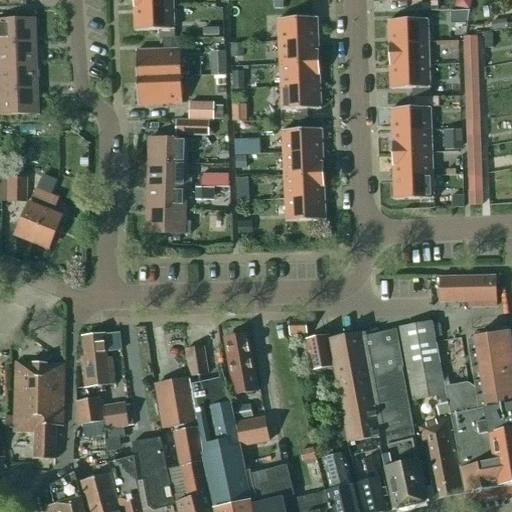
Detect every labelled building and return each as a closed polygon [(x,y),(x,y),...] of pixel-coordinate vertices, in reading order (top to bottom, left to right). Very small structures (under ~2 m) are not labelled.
[(134,0),(134,9),(173,7),(173,0),(134,0)] [(459,0),(458,8),(470,10),(471,0),(459,0)] [(283,1),(274,1),(275,10),(283,10),(283,1)] [(173,7),(134,9),(135,32),(174,30),(173,7)] [(465,11),(452,12),(452,24),(465,24),(465,11)] [(279,44),(318,42),(317,19),(278,21),(279,44)] [(0,45),(36,44),(35,20),(0,21),(0,45)] [(389,45),(429,43),(428,20),(389,21),(389,45)] [(507,20),(492,23),(493,30),(508,28),(507,20)] [(476,38),(464,38),(465,52),(477,52),(476,38)] [(280,66),(319,64),(318,42),(279,44),(280,66)] [(390,67),(429,66),(429,43),(389,45),(390,67)] [(0,68),(37,67),(36,44),(0,45),(0,68)] [(244,58),(243,44),(230,45),(231,59),(244,58)] [(137,79),(181,77),(180,50),(136,52),(137,79)] [(477,52),(465,52),(465,66),(477,66),(477,52)] [(225,53),(213,53),(213,76),(226,76),(225,53)] [(281,88),(320,87),(319,64),(280,66),(281,88)] [(429,66),(390,67),(391,90),(430,89),(429,66)] [(477,66),(465,66),(466,80),(478,80),(477,66)] [(0,92),(38,91),(37,67),(0,68),(0,92)] [(244,73),(234,74),(234,90),(244,90),(244,73)] [(181,77),(137,79),(138,106),(182,104),(181,77)] [(478,80),(466,80),(466,94),(478,94),(478,80)] [(320,87),(281,88),(282,111),(321,110),(320,87)] [(38,91),(0,92),(0,116),(39,115),(38,91)] [(478,94),(466,94),(467,108),(478,108),(478,94)] [(245,106),(233,106),(233,123),(245,122),(245,106)] [(213,121),(214,108),(190,108),(189,120),(213,121)] [(223,108),(214,108),(213,121),(222,121),(223,108)] [(392,132),(431,131),(430,108),(391,110),(392,132)] [(478,108),(467,108),(467,122),(479,122),(478,108)] [(209,121),(176,121),(176,136),(208,137),(209,121)] [(479,122),(467,122),(467,136),(479,136),(479,122)] [(284,155),(323,154),(322,130),(283,132),(284,155)] [(393,155),(432,153),(431,131),(392,132),(393,155)] [(436,132),(436,151),(461,152),(462,133),(436,132)] [(479,136),(467,136),(468,150),(480,150),(479,136)] [(148,164),(187,165),(187,153),(193,153),(193,141),(149,140),(148,164)] [(260,140),(235,141),(236,155),(260,155),(260,140)] [(480,150),(468,150),(468,164),(480,164),(480,150)] [(394,177),(433,175),(432,153),(393,155),(394,177)] [(284,178),(324,176),(323,154),(284,155),(284,178)] [(243,156),(235,157),(236,167),(244,167),(243,156)] [(186,176),(187,165),(148,164),(147,187),(192,188),(192,176),(186,176)] [(480,164),(468,164),(469,178),(481,178),(480,164)] [(29,205),(16,236),(33,243),(52,196),(58,182),(43,175),(37,190),(30,205),(29,205)] [(433,175),(394,177),(395,201),(434,200),(433,175)] [(230,176),(202,176),(202,179),(202,188),(230,188),(230,176)] [(285,200),(325,198),(324,176),(284,178),(285,200)] [(27,179),(7,178),(6,202),(26,203),(27,179)] [(481,178),(469,178),(469,192),(481,192),(481,178)] [(192,200),(192,188),(147,187),(147,210),(186,211),(186,200),(192,200)] [(249,188),(236,188),(237,203),(250,202),(249,188)] [(197,189),(197,201),(209,201),(209,189),(197,189)] [(481,192),(469,192),(470,206),(482,206),(481,192)] [(52,196),(33,243),(49,250),(62,218),(53,215),(59,199),(52,196)] [(325,198),(285,200),(286,223),(325,222),(325,198)] [(185,223),(186,211),(147,210),(146,234),(173,235),(180,235),(191,235),(191,223),(185,223)] [(252,223),(240,223),(240,235),(252,235),(252,223)] [(497,307),(496,275),(439,276),(439,301),(468,300),(468,307),(497,307)] [(449,412),(445,395),(432,323),(400,330),(413,401),(436,397),(439,414),(449,412)] [(288,324),(288,336),(304,336),(304,324),(288,324)] [(404,370),(397,331),(362,339),(361,334),(329,340),(351,446),(380,440),(385,469),(394,511),(428,503),(424,479),(419,462),(402,370),(404,370)] [(511,351),(510,341),(509,333),(475,338),(483,395),(477,396),(476,389),(468,384),(445,388),(466,494),(473,492),(473,493),(491,490),(491,491),(506,487),(511,485),(511,351)] [(256,374),(248,335),(227,339),(231,360),(228,360),(232,379),(235,396),(259,392),(255,375),(256,374)] [(83,338),(83,339),(85,358),(82,358),(86,389),(115,385),(112,358),(107,359),(105,336),(83,338)] [(328,337),(306,342),(312,372),(334,368),(328,337)] [(208,376),(203,348),(186,351),(190,378),(208,376)] [(16,364),(13,433),(34,434),(34,460),(56,460),(57,428),(63,428),(65,366),(16,364)] [(214,510),(214,511),(252,511),(225,381),(191,386),(194,405),(202,450),(204,463),(211,495),(214,510)] [(190,387),(189,382),(155,388),(162,431),(174,429),(181,468),(168,471),(173,495),(177,511),(214,511),(214,510),(211,495),(204,463),(202,450),(194,405),(191,386),(190,387)] [(104,423),(100,399),(77,403),(80,427),(104,423)] [(128,426),(125,403),(105,405),(108,429),(128,426)] [(236,422),(253,419),(250,405),(233,408),(236,422)] [(265,419),(237,424),(242,448),(269,443),(265,419)] [(436,501),(463,495),(455,458),(446,420),(415,431),(419,451),(425,450),(435,498),(436,501)] [(138,494),(143,511),(176,511),(156,438),(131,445),(134,458),(134,457),(136,472),(138,494)] [(313,449),(301,452),(303,460),(315,457),(313,449)] [(120,511),(117,500),(111,479),(110,475),(108,465),(105,455),(76,463),(79,484),(86,511),(120,511)] [(329,509),(329,511),(358,511),(344,455),(326,459),(334,491),(326,492),(330,509),(329,509)] [(143,511),(138,494),(136,472),(134,457),(134,458),(108,465),(110,475),(111,479),(117,500),(120,511),(143,511)] [(390,511),(378,459),(365,462),(370,482),(356,486),(362,511),(390,511)] [(285,511),(282,500),(294,497),(287,467),(248,476),(256,511),(285,511)] [(84,511),(75,474),(52,487),(57,505),(46,508),(46,511),(84,511)] [(329,511),(329,509),(328,505),(325,493),(292,501),(294,511),(329,511)]
